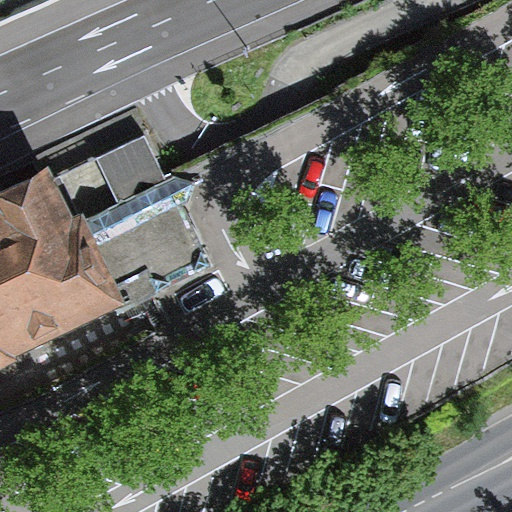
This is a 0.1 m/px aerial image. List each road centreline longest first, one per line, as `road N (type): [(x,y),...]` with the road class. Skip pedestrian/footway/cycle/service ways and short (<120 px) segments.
road 1 (secondary): [(211,0),(0,89)]
road 2 (primary): [(511,454),(406,511)]
